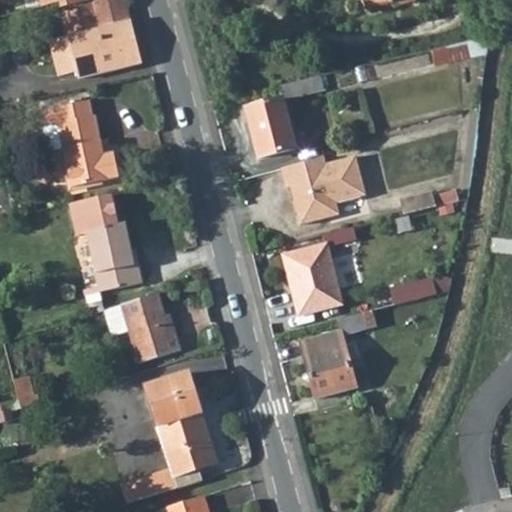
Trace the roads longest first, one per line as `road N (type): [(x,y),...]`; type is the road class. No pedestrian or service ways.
road 1 (tertiary): [(292,511),(156,0)]
road 2 (track): [(381,511),(459,335),(511,42)]
road 3 (residential): [(489,511),(473,450),(478,411),(511,370)]
